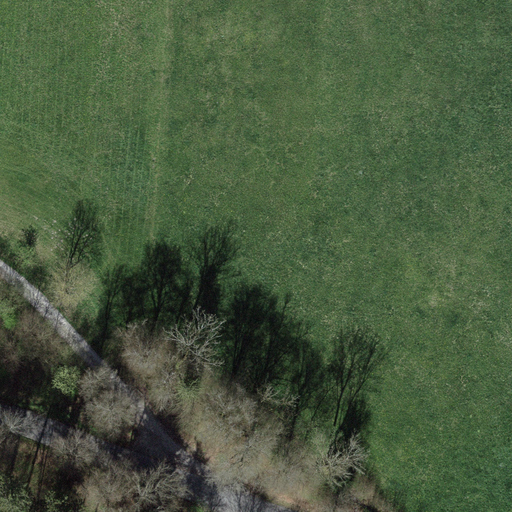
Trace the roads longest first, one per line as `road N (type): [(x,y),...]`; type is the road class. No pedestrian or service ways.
road 1 (track): [(223,496),(0,267)]
road 2 (tertiary): [(0,417),(264,511)]
